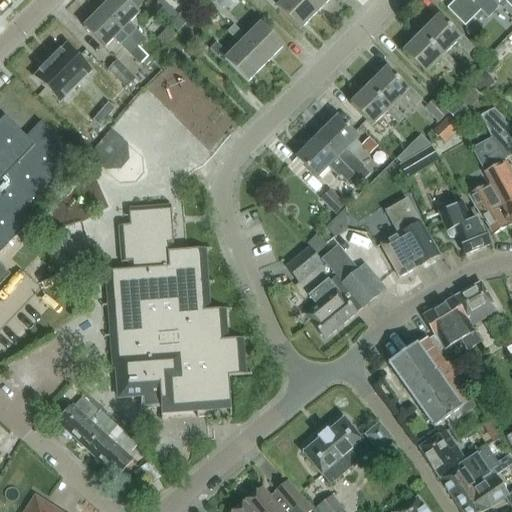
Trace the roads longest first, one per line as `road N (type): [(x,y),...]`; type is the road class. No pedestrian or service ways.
road 1 (residential): [(312,383),(274,336),(221,192),(245,147),(391,0)]
road 2 (residential): [(347,365),(414,304),(480,267),(511,261)]
road 3 (residential): [(164,511),(312,383)]
road 4 (residential): [(452,511),(347,365)]
road 5 (residential): [(113,511),(0,405)]
